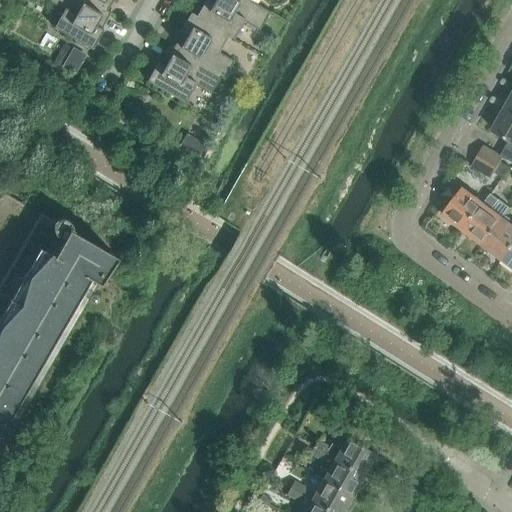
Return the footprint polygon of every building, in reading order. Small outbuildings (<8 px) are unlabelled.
[(107,12),(86,0),(49,0),(49,1),(64,10),(54,28),(92,50),(104,31),(102,29),(111,13),(108,11),(107,12)] [(86,0),(107,12),(108,11),(113,0),(86,0)] [(246,0),(205,0),(196,16),(196,17),(232,38),(232,39),(234,40),(245,22),(260,31),(270,12),(249,0),(248,1),(246,0)] [(196,16),(191,13),(179,33),(181,34),(172,50),(221,77),(221,78),(224,80),(234,62),(222,55),(232,39),(232,38),(196,17),(196,16)] [(172,50),(173,49),(170,47),(160,63),(158,62),(147,82),(185,104),(196,86),(211,94),(221,78),(221,77),(172,50)] [(511,112),(505,109),(493,130),(511,141),(511,112)] [(511,162),(511,147),(507,145),(501,156),(504,158),(511,162)] [(478,157),(498,168),(504,158),(501,156),(484,146),(478,157)] [(498,168),(478,157),(472,167),(492,179),(498,168)] [(444,215),(464,230),(484,204),(464,188),(444,215)] [(0,449),(96,283),(101,286),(118,260),(111,256),(100,250),(69,232),(53,222),(40,214),(4,194),(0,197),(0,449)] [(464,230),(483,245),(503,218),(484,204),(464,230)] [(483,245),(503,260),(511,247),(511,224),(503,218),(483,245)] [(511,247),(503,260),(511,267),(511,247)] [(366,435),(344,422),(337,434),(346,439),(335,458),(364,476),(376,455),(360,446),(366,435)] [(364,476),(335,459),(323,480),(352,497),(364,476)] [(323,480),(311,501),(331,511),(343,511),(352,497),(323,480)] [(331,511),(311,501),(304,511),(331,511)]
